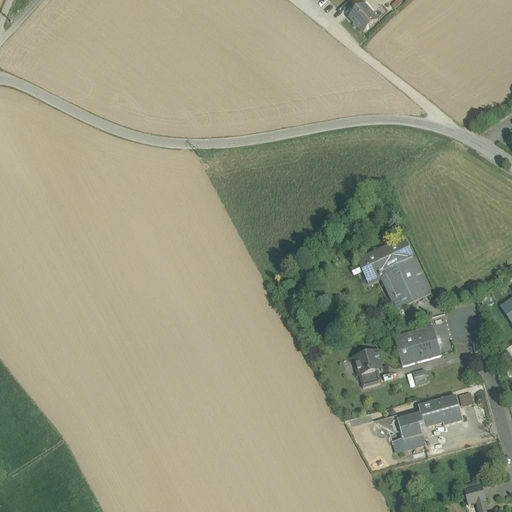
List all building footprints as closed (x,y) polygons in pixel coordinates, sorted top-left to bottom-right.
[(364,6),(363,6),(349,18),(364,35),(378,22),(372,15),(374,13),(374,12),(368,5),(366,5),(364,6)] [(404,241),(358,263),(367,282),(377,278),(380,276),(413,260),(404,241)] [(413,260),(380,276),(377,278),(377,279),(379,278),(382,282),(383,282),(397,313),(431,297),(413,260)] [(511,300),(500,309),(511,325),(511,300)] [(434,328),(394,339),(403,368),(442,357),(434,328)] [(378,354),(355,360),(363,390),(369,388),(366,376),(378,373),(380,372),(377,365),(381,364),(378,354)] [(424,371),(413,374),(416,386),(428,383),(424,371)] [(378,373),(366,376),(369,388),(382,385),(378,373)] [(470,393),(458,396),(462,408),(474,404),(470,393)] [(456,398),(419,409),(421,416),(423,424),(424,426),(428,429),(443,424),(440,415),(460,409),(456,398)] [(460,409),(440,415),(443,424),(444,427),(463,422),(460,409)] [(421,416),(401,422),(400,418),(377,424),(377,425),(397,436),(401,435),(403,441),(396,443),(394,446),(396,453),(399,454),(410,451),(411,449),(425,445),(419,425),(423,424),(421,416)] [(486,511),(484,503),(477,505),(478,511),(486,511)]
